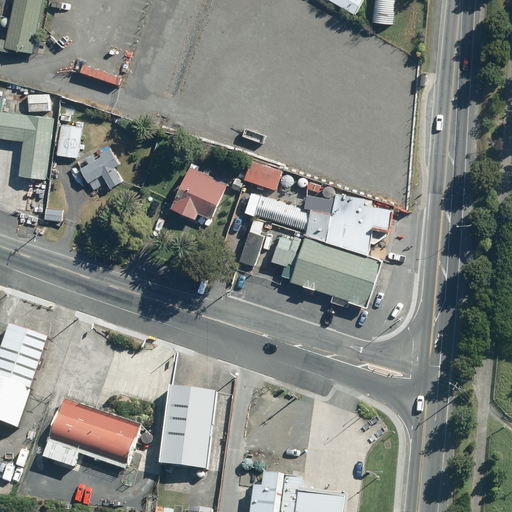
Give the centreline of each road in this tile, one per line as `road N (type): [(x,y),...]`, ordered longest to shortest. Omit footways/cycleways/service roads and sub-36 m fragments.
road 1 (secondary): [(0,247),(335,360)]
road 2 (primary): [(461,0),(438,305)]
road 3 (unknown): [(254,333),(230,511)]
road 4 (unknown): [(351,373),(329,511)]
road 5 (primary): [(422,458),(383,398),(335,360)]
